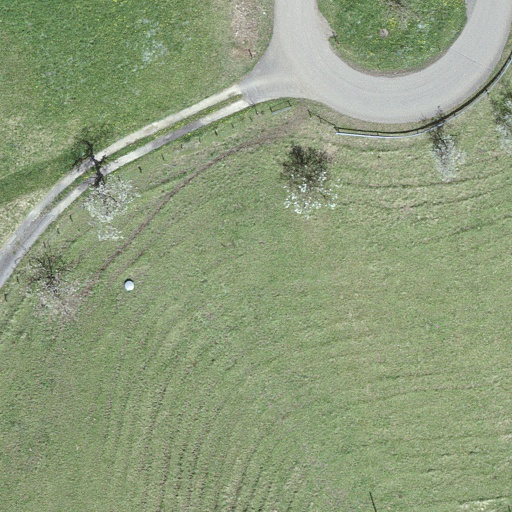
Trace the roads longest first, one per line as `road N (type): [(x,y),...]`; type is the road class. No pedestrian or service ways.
road 1 (track): [(299,64),(98,160),(59,189),(0,267)]
road 2 (track): [(490,0),(476,38),(431,87),(366,98),(299,64),(292,0)]
